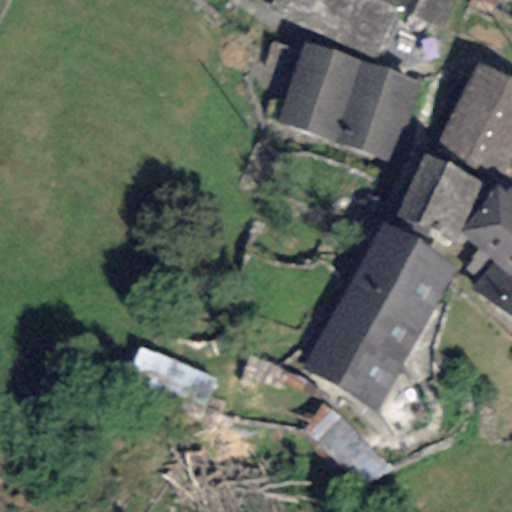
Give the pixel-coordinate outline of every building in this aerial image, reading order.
[(393,21),(401,0),(283,0),(274,23),(377,63),(393,21)] [(401,0),(393,21),(444,40),(459,0),(401,0)] [(417,95),(304,51),(277,123),(389,166),(417,95)] [(511,147),(511,89),(479,74),(441,150),(497,178),(511,147)] [(477,196),(424,169),(397,221),(449,249),(477,196)] [(511,202),(503,195),(460,244),(511,289),(511,291),(494,312),(511,327),(511,202)] [(456,280),(383,238),(304,375),(377,417),(456,280)]
